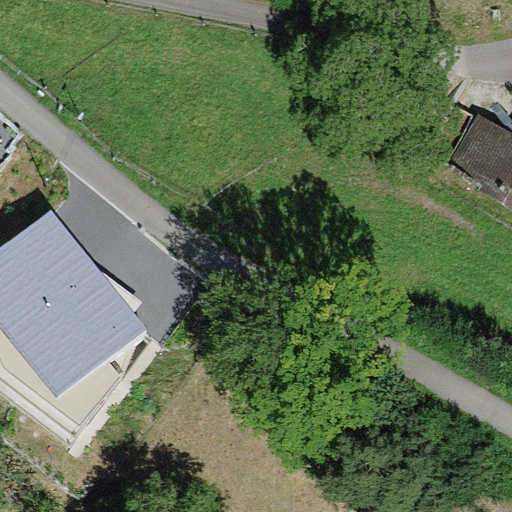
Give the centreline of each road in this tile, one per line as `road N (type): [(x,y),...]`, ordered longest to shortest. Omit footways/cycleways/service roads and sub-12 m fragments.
road 1 (residential): [(511,431),(203,250),(0,90)]
road 2 (residential): [(130,0),(433,61),(511,61)]
